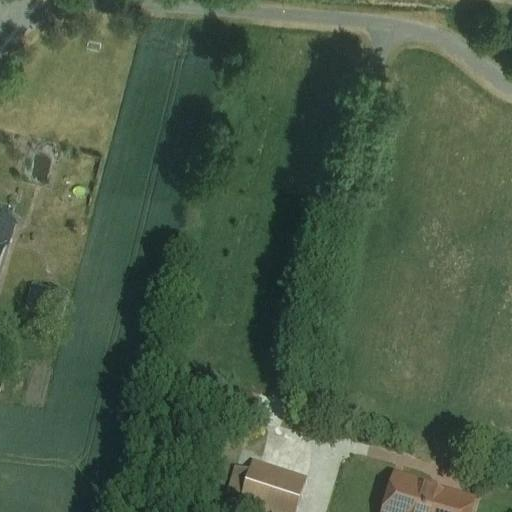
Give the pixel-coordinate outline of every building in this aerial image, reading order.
[(0,283),(10,252),(18,226),(0,220),(0,283)] [(67,313),(71,293),(50,289),(46,309),(67,313)] [(42,363),(26,359),(24,369),(40,373),(42,363)] [(297,511),(309,479),(256,461),(251,473),(237,469),(229,492),(243,497),(239,509),(248,511),(297,511)] [(395,476),(385,511),(475,511),(479,500),(395,476)]
